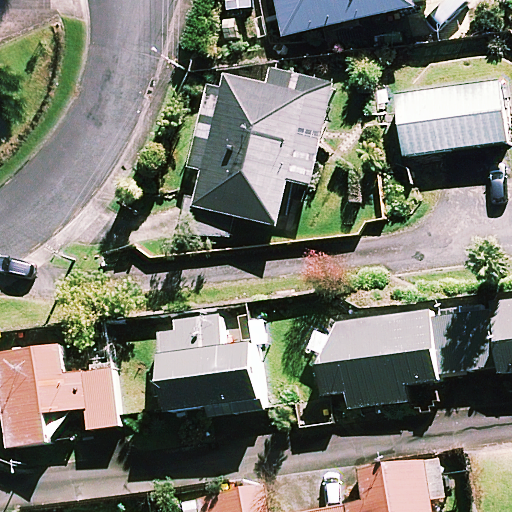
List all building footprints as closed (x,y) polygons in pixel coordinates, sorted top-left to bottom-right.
[(280,0),(289,45),(424,18),(422,9),(443,6),(441,0),(280,0)] [(272,92),(227,82),(225,95),(212,92),(195,174),(204,176),(191,237),(232,245),(237,223),(284,234),(293,190),(318,195),(340,92),(275,78),(272,92)] [(511,148),(511,142),(505,87),(401,100),(408,162),(511,148)] [(511,302),(346,317),(306,321),(310,361),(321,360),(325,403),(352,401),(353,414),(412,409),(411,391),(445,388),(445,379),(502,374),(503,381),(511,380),(511,302)] [(172,419),(266,413),(262,352),(270,352),(268,321),(179,327),(180,340),(167,341),(172,419)] [(124,432),(113,351),(84,355),(87,378),(70,380),(66,353),(0,361),(0,399),(7,399),(14,453),(53,448),(76,416),(90,415),(93,436),(124,432)] [(465,506),(460,471),(355,485),(358,511),(267,511),(267,504),(203,511),(429,511),(430,510),(465,506)]
